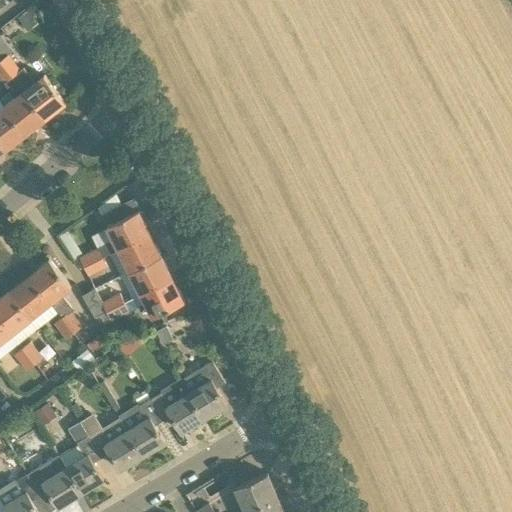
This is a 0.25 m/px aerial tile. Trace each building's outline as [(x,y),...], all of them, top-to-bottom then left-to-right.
[(36,20),(29,12),(21,18),(27,27),(36,20)] [(0,60),(46,119),(66,103),(44,75),(35,82),(24,67),(21,70),(9,55),(13,52),(0,34),(0,60)] [(4,107),(26,135),(46,119),(0,60),(0,77),(16,97),(4,107)] [(0,142),(6,150),(26,135),(4,107),(0,109),(0,142)] [(85,266),(103,257),(118,249),(151,233),(139,210),(127,216),(121,206),(122,205),(121,204),(101,215),(113,240),(80,257),(85,266)] [(162,256),(151,233),(118,249),(129,272),(162,256)] [(173,278),(162,256),(129,272),(141,294),(173,278)] [(103,257),(85,266),(89,275),(107,266),(103,257)] [(62,317),(74,333),(83,326),(72,311),(74,309),(63,294),(71,287),(49,259),(29,275),(51,303),(62,317)] [(9,290),(31,319),(51,303),(29,275),(9,290)] [(141,294),(125,302),(107,311),(111,320),(145,303),(152,318),(185,301),(173,278),(141,294)] [(0,319),(11,334),(31,319),(9,290),(0,297),(0,319)] [(107,311),(125,302),(120,293),(102,301),(107,311)] [(54,323),(66,339),(74,333),(62,317),(54,323)] [(0,342),(11,334),(0,319),(0,342)] [(83,326),(74,333),(82,342),(90,335),(83,326)] [(166,326),(156,331),(163,345),(173,340),(166,326)] [(143,345),(138,335),(120,344),(124,354),(143,345)] [(22,348),(34,364),(43,357),(31,342),(22,348)] [(124,356),(119,347),(109,352),(113,361),(124,356)] [(34,364),(22,348),(15,354),(27,370),(34,364)] [(86,349),(72,361),(80,371),(94,359),(86,349)] [(225,383),(212,361),(212,360),(181,379),(204,418),(227,404),(217,388),(225,383)] [(164,420),(172,415),(182,432),(204,418),(181,379),(180,377),(161,390),(150,397),(164,420)] [(165,442),(155,425),(164,420),(150,397),(139,404),(147,418),(128,430),(143,456),(165,442)] [(80,422),(86,418),(78,404),(71,407),(80,422)] [(54,416),(47,406),(36,413),(42,423),(54,416)] [(110,453),(120,469),(143,456),(128,430),(108,442),(101,429),(103,428),(94,414),(86,418),(80,422),(89,436),(102,458),(110,453)] [(104,479),(94,463),(102,458),(89,436),(78,443),(79,446),(60,457),(81,493),(104,479)] [(81,493),(60,457),(58,454),(27,473),(40,495),(49,490),(59,507),(81,493)] [(0,498),(4,505),(8,511),(39,511),(32,500),(40,495),(27,473),(15,480),(14,479),(0,487),(0,498)] [(245,511),(278,497),(267,474),(235,488),(245,511)] [(284,511),(278,497),(245,511),(284,511)] [(213,511),(208,503),(196,511),(221,511),(220,510),(216,511),(213,511)]
